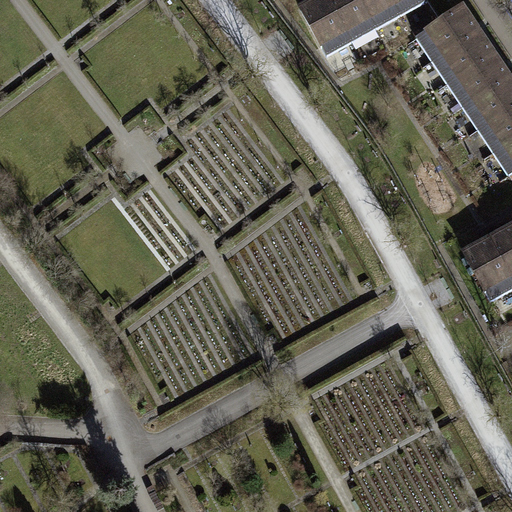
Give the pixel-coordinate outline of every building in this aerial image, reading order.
[(346,44),(322,0),(314,0),(296,10),(322,57),(346,44)] [(371,30),(354,0),(322,0),(346,44),(371,30)] [(396,17),(386,0),(354,0),(371,30),(396,17)] [(420,4),(418,0),(386,0),(396,17),(420,4)] [(428,62),(472,32),(457,9),(412,39),(428,62)] [(443,85),(488,55),(472,32),(428,62),(443,85)] [(458,108),(503,78),(488,55),(443,85),(458,108)] [(474,131),(511,105),(511,91),(503,78),(458,108),(474,131)] [(489,154),(511,138),(511,105),(474,131),(489,154)] [(505,177),(511,171),(511,138),(489,154),(505,177)] [(511,288),(511,232),(509,228),(485,241),(511,289),(511,288)] [(511,289),(485,241),(460,255),(487,302),(511,289)]
